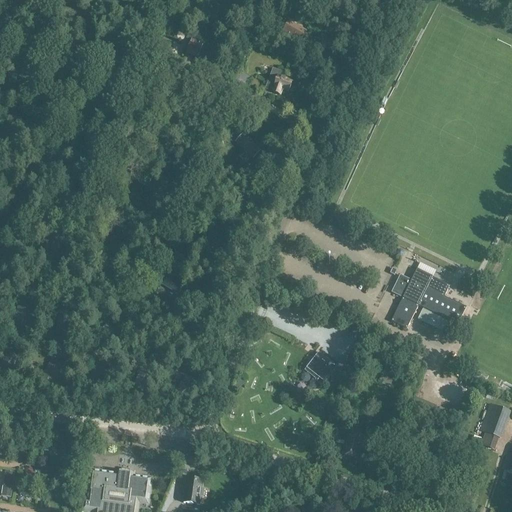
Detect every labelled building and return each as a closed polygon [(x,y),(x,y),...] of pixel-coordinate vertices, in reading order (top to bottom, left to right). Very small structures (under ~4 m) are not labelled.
[(139,24),(146,15),(127,0),(120,9),(139,24)] [(58,20),(80,24),(82,13),(61,8),(58,20)] [(307,32),(288,22),(282,32),(301,43),(307,32)] [(29,46),(38,45),(36,32),(15,35),(16,43),(29,41),(29,46)] [(156,50),(167,55),(173,39),(163,35),(156,50)] [(199,43),(200,40),(193,37),(187,53),(198,57),(203,44),(199,43)] [(121,65),(129,64),(129,50),(109,51),(110,61),(121,61),(121,65)] [(70,78),(79,63),(69,57),(60,71),(70,78)] [(284,80),(286,75),(273,70),(265,90),(280,95),(282,90),(288,92),(291,83),(284,80)] [(240,72),(236,78),(231,74),(224,85),(242,97),(253,80),(240,72)] [(10,83),(4,93),(21,102),(27,91),(10,83)] [(94,107),(104,114),(115,97),(105,90),(94,107)] [(58,127),(67,112),(55,105),(47,120),(58,127)] [(18,133),(8,127),(0,140),(0,145),(8,150),(18,133)] [(253,159),(260,152),(243,135),(236,143),(253,159)] [(85,140),(74,157),(84,163),(94,146),(85,140)] [(32,170),(43,175),(51,158),(41,153),(32,170)] [(70,205),(79,190),(68,184),(60,199),(70,205)] [(146,203),(151,192),(136,184),(130,195),(146,203)] [(30,203),(20,197),(12,212),(21,218),(30,203)] [(223,248),(230,237),(214,228),(207,239),(223,248)] [(44,249),(57,254),(63,235),(51,231),(44,249)] [(122,260),(128,249),(113,240),(107,251),(122,260)] [(3,251),(6,252),(0,262),(0,265),(7,269),(18,251),(7,244),(3,251)] [(391,322),(406,330),(418,307),(457,326),(466,308),(444,298),(449,287),(416,270),(411,281),(400,276),(391,294),(402,299),(391,322)] [(170,275),(163,285),(177,295),(184,284),(170,275)] [(16,327),(28,328),(30,308),(18,307),(16,327)] [(56,331),(69,333),(71,312),(59,311),(56,331)] [(107,324),(100,334),(115,344),(121,334),(107,324)] [(338,368),(318,354),(306,370),(325,384),(338,368)] [(0,371),(9,377),(17,362),(7,356),(0,368),(0,371)] [(54,382),(62,367),(52,361),(44,376),(54,382)] [(99,387),(107,372),(97,366),(89,381),(99,387)] [(450,368),(447,374),(455,377),(458,372),(450,368)] [(152,377),(142,372),(134,387),(144,392),(152,377)] [(196,382),(186,376),(176,393),(187,399),(196,382)] [(421,400),(416,398),(415,397),(410,408),(432,417),(434,412),(437,406),(421,400)] [(500,438),(508,413),(489,407),(481,431),(485,433),(486,433),(499,437),(500,438)] [(373,441),(349,433),(341,455),(357,461),(361,451),(369,453),(373,441)] [(494,450),(499,437),(486,433),(485,433),(481,446),(494,450)] [(15,474),(5,473),(1,497),(11,499),(15,474)] [(83,511),(85,511),(137,511),(138,503),(148,505),(151,482),(133,479),(133,478),(125,477),(116,475),(116,477),(91,474),(87,501),(85,501),(83,511)] [(203,483),(187,481),(184,505),(200,507),(201,497),(204,498),(204,490),(202,490),(203,483)] [(168,499),(174,500),(177,490),(171,488),(168,499)]
